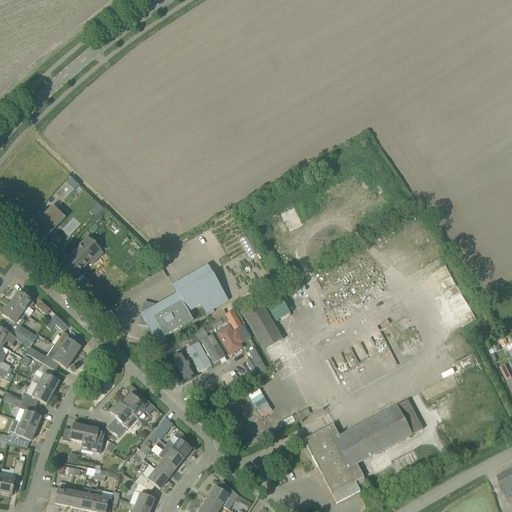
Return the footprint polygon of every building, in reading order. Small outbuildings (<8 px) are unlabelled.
[(54,196),(56,195),(63,202),(74,190),(66,183),(67,183),(66,182),(54,196)] [(65,219),(52,206),(25,235),(38,247),(45,239),(44,238),(52,230),(53,231),(65,219)] [(296,206),(281,213),(290,232),(304,226),(296,206)] [(211,233),(202,240),(209,250),(219,243),(211,233)] [(101,250),(87,237),(59,267),(73,280),(89,262),(88,261),(98,249),(100,251),(101,250)] [(142,315),(139,325),(148,328),(157,345),(166,340),(164,337),(192,321),(188,313),(201,305),(206,314),(228,301),(207,266),(172,286),(177,295),(149,311),(148,310),(148,311),(142,315)] [(10,304),(22,313),(27,307),(30,309),(34,304),(18,293),(10,304)] [(270,306),(276,321),(292,314),(285,299),(270,306)] [(40,301),(35,306),(45,315),(50,310),(40,301)] [(22,313),(10,304),(1,316),(14,325),(19,318),(22,321),(26,315),(22,313)] [(263,351),(284,341),(267,306),(246,316),(263,351)] [(213,330),(229,321),(226,316),(226,315),(224,311),(209,319),(211,324),(210,324),(213,330)] [(233,312),(226,315),(226,316),(229,321),(233,330),(241,326),(233,312)] [(55,315),(50,320),(55,325),(63,333),(64,333),(69,328),(55,315)] [(411,315),(387,325),(391,337),(415,327),(411,315)] [(197,339),(213,330),(210,324),(194,333),(197,339)] [(229,326),(218,332),(221,338),(225,335),(234,350),(240,346),(229,326)] [(20,327),(16,333),(28,340),(33,343),(36,338),(31,335),(20,327)] [(0,330),(0,346),(1,348),(2,347),(5,342),(11,346),(14,340),(29,349),(30,349),(33,343),(28,340),(16,333),(13,338),(0,330)] [(68,337),(64,333),(63,333),(54,347),(73,359),(80,348),(67,339),(68,337)] [(400,342),(405,354),(425,346),(420,334),(400,342)] [(187,338),(177,343),(181,349),(190,343),(187,338)] [(213,338),(203,344),(217,366),(227,360),(213,338)] [(164,358),(181,349),(177,343),(161,353),(154,356),(161,369),(168,365),(164,358)] [(4,358),(8,351),(2,347),(1,348),(0,346),(0,369),(6,373),(9,368),(9,367),(1,362),(4,358)] [(200,346),(189,353),(203,376),(214,370),(200,346)] [(55,372),(59,366),(66,370),(73,359),(54,347),(47,358),(46,359),(43,365),(55,372)] [(43,365),(46,359),(30,349),(29,349),(26,355),(42,364),(43,365)] [(249,353),(256,368),(261,375),(267,372),(254,350),(248,353),(249,353)] [(196,377),(184,355),(176,359),(182,368),(172,374),(179,386),(196,377)] [(25,358),(20,365),(26,368),(30,361),(25,358)] [(55,372),(43,365),(42,364),(38,372),(44,375),(41,380),(34,377),(31,383),(32,383),(52,394),(59,382),(51,378),(55,372)] [(505,365),(499,368),(506,382),(511,379),(511,377),(505,365)] [(0,377),(1,378),(0,379),(10,384),(11,381),(13,377),(14,377),(10,375),(6,373),(0,369),(0,377)] [(52,394),(32,383),(22,402),(35,408),(38,401),(46,406),(52,394)] [(131,395),(122,405),(134,416),(141,409),(144,412),(151,405),(139,394),(135,398),(131,395)] [(259,413),(270,409),(267,400),(256,404),(259,413)] [(356,465),(412,435),(423,430),(407,400),(396,406),(339,437),(333,425),(303,441),(336,504),(360,492),(355,483),(357,482),(363,479),(356,465)] [(14,421),(14,422),(35,430),(40,418),(32,415),(35,408),(22,402),(22,403),(19,409),(20,410),(15,421),(14,421)] [(139,420),(134,416),(122,405),(120,403),(110,414),(115,418),(111,423),(124,434),(127,430),(129,431),(138,421),(139,420)] [(307,409),(283,422),(286,427),(310,414),(307,409)] [(165,419),(152,435),(157,439),(160,435),(163,438),(173,425),(165,419)] [(35,430),(14,422),(9,434),(15,436),(14,439),(8,438),(1,436),(0,441),(0,442),(6,444),(18,447),(21,439),(31,442),(35,430)] [(69,440),(82,443),(85,427),(72,425),(71,431),(64,429),(62,441),(69,443),(69,440)] [(100,455),(104,435),(105,432),(85,427),(82,443),(80,451),(100,455)] [(157,439),(152,435),(148,440),(153,444),(157,439)] [(170,442),(166,447),(183,460),(191,450),(179,440),(174,446),(170,442)] [(144,445),(136,456),(141,459),(140,459),(143,461),(151,451),(144,445)] [(183,460),(166,447),(162,451),(158,457),(163,460),(175,470),(183,460)] [(69,456),(68,463),(76,465),(77,457),(69,456)] [(137,464),(140,459),(141,459),(136,456),(133,460),(137,464)] [(167,480),(175,470),(163,460),(155,471),(167,480)] [(16,461),(13,475),(21,477),(24,462),(16,461)] [(159,491),(167,480),(155,471),(149,466),(135,483),(138,485),(147,490),(151,492),(155,487),(159,491)] [(511,503),(511,469),(497,477),(502,491),(510,505),(511,503)] [(100,471),(99,481),(104,483),(105,477),(108,477),(108,473),(100,471)] [(0,476),(0,493),(11,496),(14,480),(0,476)] [(215,487),(208,499),(222,507),(221,507),(228,511),(235,501),(238,497),(222,482),(217,489),(215,487)] [(135,507),(148,511),(149,511),(154,500),(144,496),(147,490),(138,485),(135,493),(140,494),(135,507)] [(54,505),(67,507),(70,492),(57,489),(54,505)] [(79,510),(89,511),(92,511),(96,492),(84,489),(83,494),(79,510)] [(96,492),(92,511),(105,511),(108,500),(100,498),(102,492),(96,491),(96,492)] [(67,507),(79,510),(83,494),(70,492),(67,507)] [(222,507),(208,499),(201,510),(205,511),(218,511),(221,507),(222,507)]
